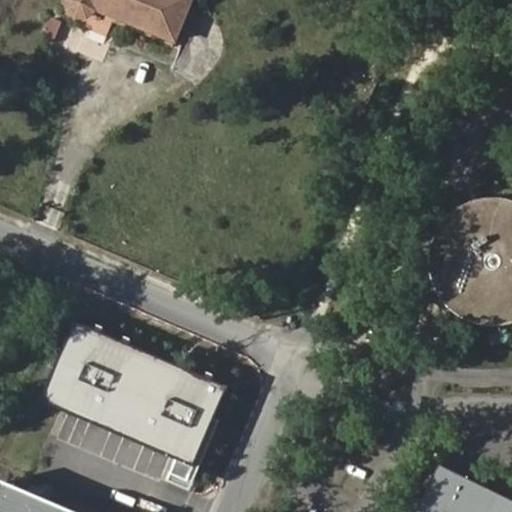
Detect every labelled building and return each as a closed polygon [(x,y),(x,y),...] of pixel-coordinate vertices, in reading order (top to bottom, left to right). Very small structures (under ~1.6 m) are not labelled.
[(107,0),(111,1),(108,8),(174,34),(188,0),(69,0),(70,1),(73,3),(77,6),(83,8),(88,8),(92,6),(94,4),(95,3),(95,0),(107,0)] [(438,259),(438,265),(439,270),(439,276),(441,280),(443,287),(446,292),(449,297),(456,304),(462,310),(469,314),(474,317),(480,319),(491,320),(495,321),(505,320),(509,319),(511,318),(511,207),(506,206),(492,205),(487,206),(483,207),(479,208),(477,209),(479,216),(459,230),(453,225),(445,235),(443,241),(441,244),(438,259)] [(232,392),(83,324),(45,408),(194,476),(232,392)] [(325,442),(325,446),(326,450),(328,454),(332,457),(336,458),(340,458),(344,457),(348,455),(350,452),(352,448),(352,443),(351,439),(349,436),(345,433),(341,431),(337,431),(333,432),(329,435),(327,438),(325,442)] [(419,511),(511,511),(511,500),(442,466),(419,511)] [(74,511),(3,481),(0,486),(0,511),(74,511)]
